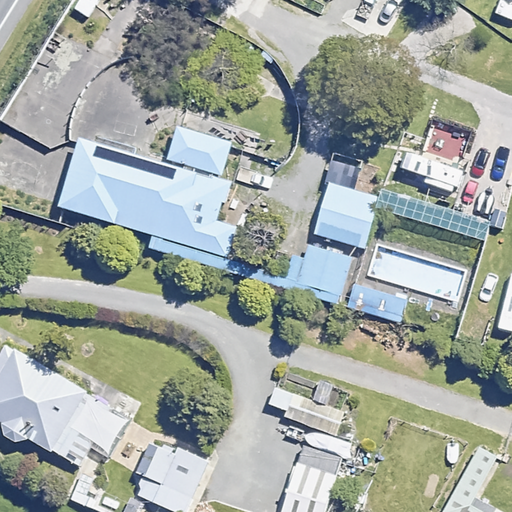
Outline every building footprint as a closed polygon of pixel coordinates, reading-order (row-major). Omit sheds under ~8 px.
[(176,125),(166,160),(222,176),(232,140),(176,125)] [(307,244),(303,258),(293,255),(287,273),(233,257),(243,224),(222,218),(232,183),(79,139),(59,207),(153,234),(148,250),(232,275),(295,293),(341,306),(355,258),(307,244)] [(378,194),(329,182),(314,235),(363,246),(378,194)] [(493,220),(382,189),(376,210),(487,240),(493,220)] [(469,268),(379,243),(369,277),(459,302),(469,268)] [(348,308),(403,324),(410,300),(356,284),(348,308)] [(146,421),(17,355),(0,388),(0,422),(91,469),(102,448),(126,461),(146,421)] [(344,414),(275,388),(266,410),(335,436),(344,414)] [(186,511),(207,462),(156,441),(134,495),(175,511),(186,511)] [(487,511),(511,466),(511,465),(493,455),(461,511),(487,511)] [(342,511),(352,485),(310,470),(295,511),(342,511)]
